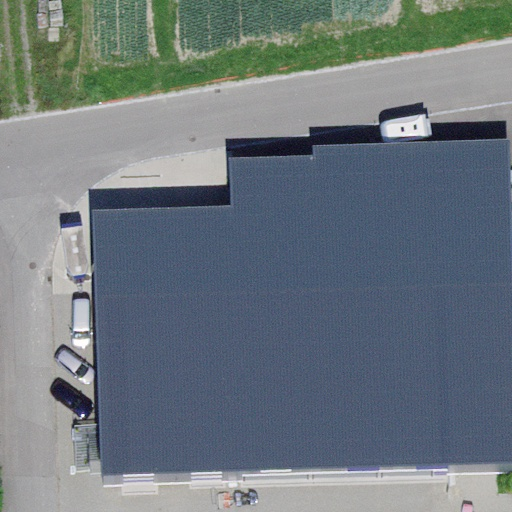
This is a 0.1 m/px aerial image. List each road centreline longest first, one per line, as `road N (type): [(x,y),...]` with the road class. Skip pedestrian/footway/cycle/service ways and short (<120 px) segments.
road 1 (residential): [(37,146),(45,511)]
road 2 (track): [(174,126),(511,72)]
road 3 (residential): [(37,146),(174,126)]
